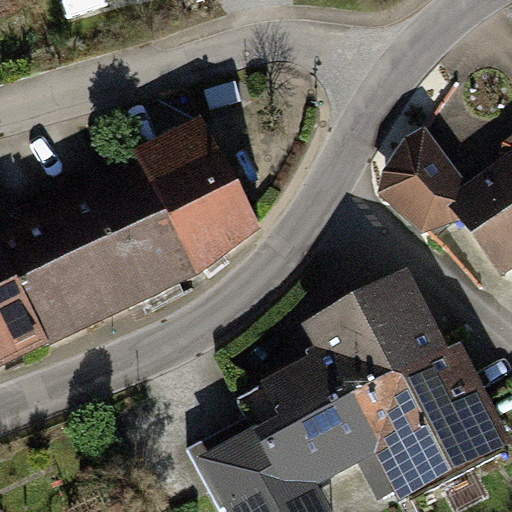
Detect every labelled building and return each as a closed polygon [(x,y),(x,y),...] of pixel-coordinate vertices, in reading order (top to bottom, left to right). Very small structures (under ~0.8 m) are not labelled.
[(203,124),(138,157),(144,171),(193,277),(259,228),(203,124)] [(511,157),(471,188),(426,130),(407,145),(385,178),(382,198),(426,238),(460,231),(505,289),(511,283),(511,157)] [(0,238),(0,252),(43,347),(193,277),(144,171),(0,238)] [(0,366),(43,347),(0,252),(0,366)] [(268,455),(454,355),(412,277),(307,334),(321,359),(240,402),(253,428),(268,455)] [(349,412),(377,463),(403,511),(408,511),(511,456),(511,441),(463,350),(454,355),(349,412)] [(377,463),(349,412),(268,455),(253,428),(238,436),(234,430),(192,452),(225,511),(238,504),(242,511),(328,511),(319,494),(377,463)]
